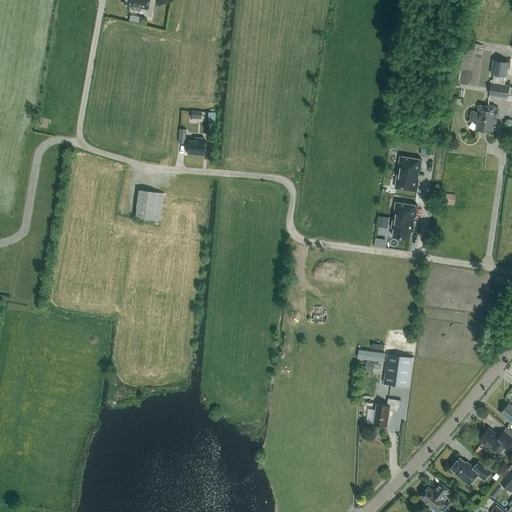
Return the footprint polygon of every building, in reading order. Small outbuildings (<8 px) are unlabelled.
[(124,0),(123,3),(127,4),(127,5),(148,9),(149,0),(124,0)] [(491,83),(490,95),(508,97),(509,86),(504,85),(505,76),(507,76),(508,68),(510,68),(511,62),(493,59),(490,74),(494,75),(493,83),(491,83)] [(472,111),(471,113),(470,116),(470,120),(478,122),(476,129),(492,131),(494,118),(496,119),(498,108),(479,105),(478,112),(472,111)] [(203,155),(204,138),(194,137),(194,141),(188,140),(187,153),(203,155)] [(420,171),(422,160),(400,156),(398,172),(418,175),(419,171),(420,171)] [(418,175),(398,172),(395,188),(417,191),(419,180),(418,180),(418,175)] [(160,220),(163,193),(139,190),(135,217),(160,220)] [(454,205),(456,194),(447,193),(445,204),(454,205)] [(414,222),(415,217),(416,217),(418,206),(396,202),(393,219),(414,222)] [(378,215),(377,223),(388,225),(389,217),(378,215)] [(411,231),(414,231),(414,226),(414,225),(414,222),(393,219),(392,228),(394,229),(393,236),(410,239),(411,231)] [(316,301),(314,313),(313,322),(327,323),(329,303),(316,301)] [(388,354),(384,384),(408,387),(412,357),(388,354)] [(374,362),(371,362),(371,360),(367,360),(367,361),(366,361),(365,370),(373,371),(374,362)] [(377,404),(374,424),(387,426),(390,410),(400,412),(401,400),(388,398),(387,405),(377,404)] [(501,413),(511,421),(510,422),(511,423),(511,405),(509,403),(501,413)] [(507,450),(511,443),(511,437),(504,431),(500,437),(489,428),(480,439),(494,451),(498,453),(500,453),(505,448),(507,450)] [(466,462),(460,457),(451,468),(456,472),(455,473),(469,485),(478,475),(485,480),(492,471),(479,461),(474,467),(467,461),(466,462)] [(511,490),(511,469),(511,468),(499,482),(511,492),(511,490)] [(436,488),(437,488),(435,492),(428,486),(420,497),(436,510),(445,500),(444,499),(451,490),(441,482),(436,488)] [(490,494),(495,499),(499,494),(494,489),(490,494)]
